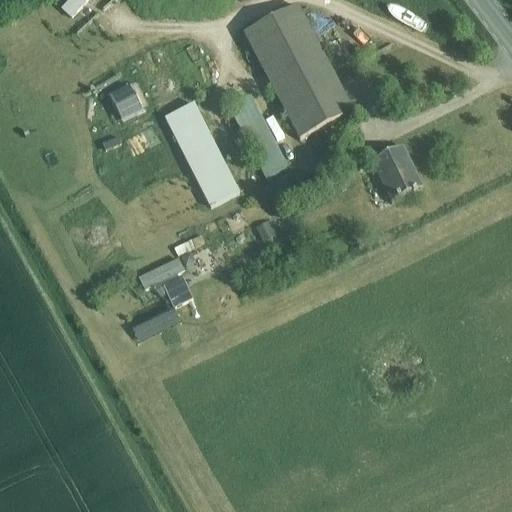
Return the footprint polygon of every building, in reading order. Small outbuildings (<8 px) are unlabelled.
[(297,9),(244,37),(300,143),(353,115),(297,9)] [(358,46),(363,29),(345,24),(341,42),(358,46)] [(132,92),(111,103),(122,125),(143,115),(132,92)] [(228,111),(265,182),(286,171),(249,100),(228,111)] [(165,123),(210,211),(238,197),(193,109),(165,123)] [(372,165),(391,205),(422,190),(403,151),(372,165)] [(178,262),(138,281),(144,294),(184,275),(178,262)]
